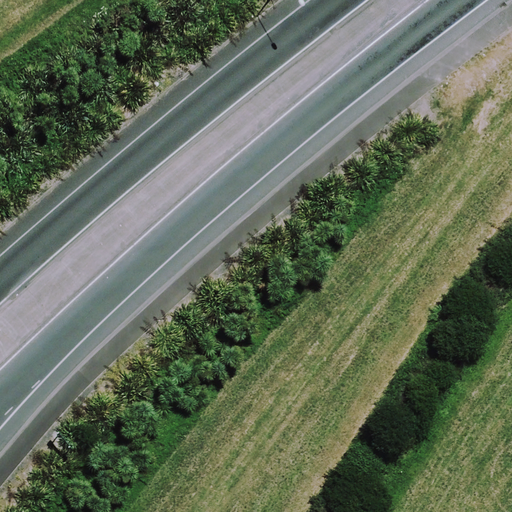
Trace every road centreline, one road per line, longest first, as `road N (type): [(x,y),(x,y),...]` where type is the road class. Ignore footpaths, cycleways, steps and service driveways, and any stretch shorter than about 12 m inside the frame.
road 1 (tertiary): [(464,0),(121,282),(0,414)]
road 2 (tertiary): [(0,284),(193,113),(336,0)]
